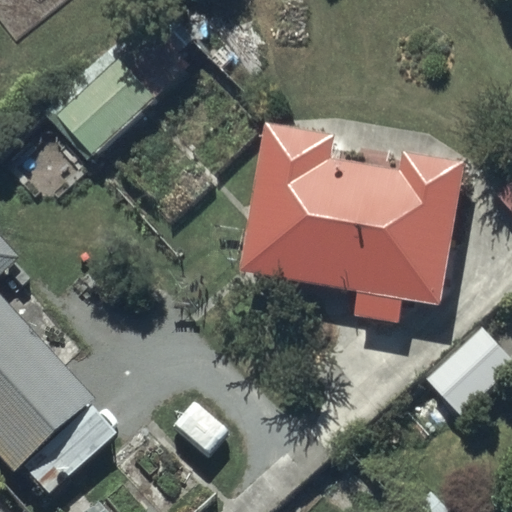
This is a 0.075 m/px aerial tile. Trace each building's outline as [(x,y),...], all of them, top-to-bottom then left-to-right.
[(160,20),(50,119),(98,173),(209,73),(160,20)] [(358,155),(276,140),(249,291),(368,312),(365,331),(407,339),(411,317),(447,323),(473,182),(417,172),(418,164),(391,159),(392,152),(359,146),(358,155)] [(511,196),(501,206),(511,217),(511,196)] [(0,293),(19,276),(0,253),(0,477),(12,491),(24,481),(48,509),(115,450),(92,424),(97,418),(0,308),(0,293)] [(511,363),(492,342),(434,394),(466,429),(511,386),(511,363)]
